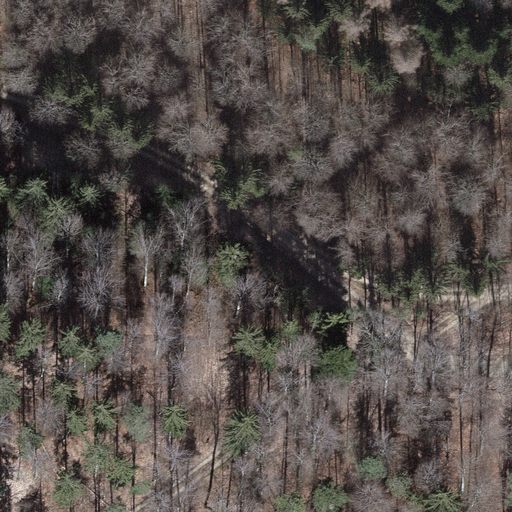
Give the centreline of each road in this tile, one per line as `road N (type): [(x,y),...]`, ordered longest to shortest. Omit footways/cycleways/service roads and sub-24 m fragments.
road 1 (track): [(0,87),(22,89),(158,155),(317,257),(420,289),(511,289)]
road 2 (track): [(142,511),(342,357)]
road 3 (track): [(317,257),(412,347),(484,292)]
road 4 (track): [(342,357),(412,347),(450,361),(511,361)]
